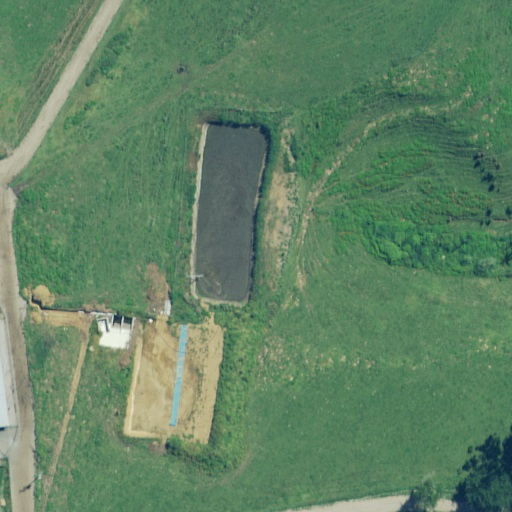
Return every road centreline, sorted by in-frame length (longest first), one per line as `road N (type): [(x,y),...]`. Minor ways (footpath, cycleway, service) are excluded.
road 1 (track): [(2,174),(109,0)]
road 2 (track): [(511,490),(498,484),(310,511)]
